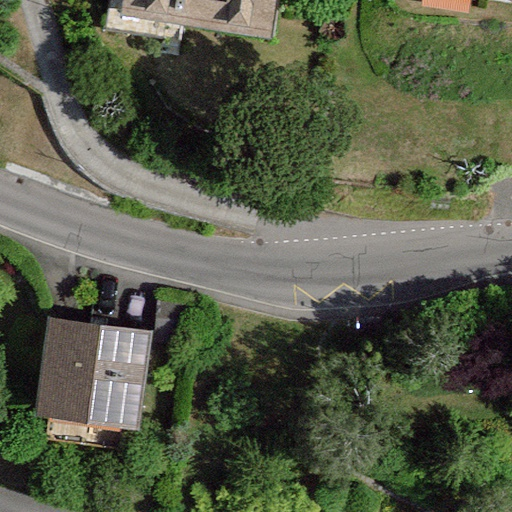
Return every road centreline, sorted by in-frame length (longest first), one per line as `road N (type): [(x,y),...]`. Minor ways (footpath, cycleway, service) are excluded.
road 1 (residential): [(23,0),(65,109),(98,154),(175,192),(375,259)]
road 2 (residential): [(0,192),(108,234),(228,256),(375,259)]
road 3 (residential): [(375,259),(511,245)]
